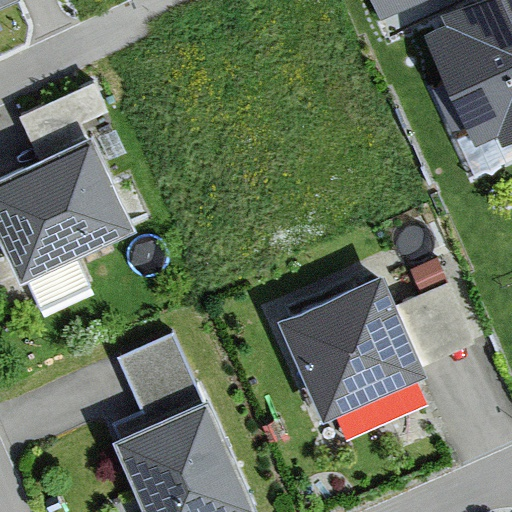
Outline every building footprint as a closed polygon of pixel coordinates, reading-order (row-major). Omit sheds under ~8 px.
[(370,0),(381,21),(426,0),(370,0)] [(511,0),(482,0),(437,20),(444,36),(422,45),(477,166),(511,149),(511,0)] [(36,167),(0,184),(0,246),(18,285),(130,233),(87,139),(111,128),(93,88),(16,124),(36,167)] [(382,277),(278,321),(320,423),(424,379),(382,277)] [(143,430),(110,444),(139,511),(253,511),(208,406),(197,410),(168,342),(115,364),(143,430)]
